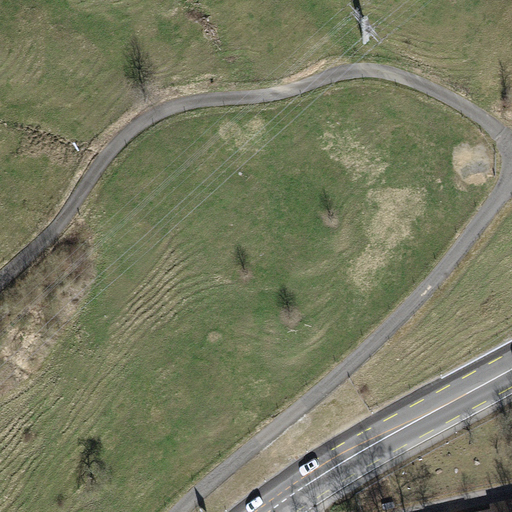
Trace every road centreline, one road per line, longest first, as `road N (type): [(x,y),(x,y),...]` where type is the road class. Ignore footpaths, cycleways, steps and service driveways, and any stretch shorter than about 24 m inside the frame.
road 1 (track): [(0,282),(63,220),(137,126),(201,100),(279,93),(359,70),(442,94),(511,145)]
road 2 (track): [(511,180),(385,332),(180,511)]
road 3 (primary): [(270,511),(511,368)]
